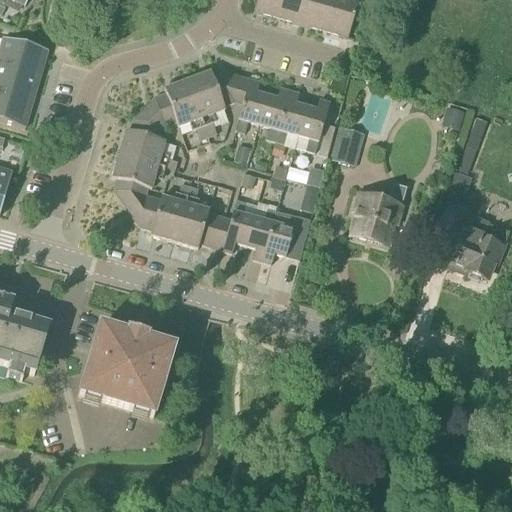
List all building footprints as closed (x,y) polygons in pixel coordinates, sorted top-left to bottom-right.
[(6,0),(25,9),(29,0),(6,0)] [(257,0),(253,14),(277,21),(282,0),(257,0)] [(282,0),(277,21),(300,27),(308,0),(282,0)] [(308,0),(300,27),(324,34),(333,0),(308,0)] [(333,0),(324,34),(347,41),(358,3),(344,0),(333,0)] [(0,68),(40,80),(47,53),(3,40),(0,48),(0,68)] [(0,95),(32,105),(40,80),(0,68),(0,95)] [(210,76),(204,78),(218,115),(224,113),(223,110),(234,105),(240,85),(232,82),(226,84),(223,76),(211,80),(210,76)] [(210,118),(218,115),(204,78),(187,84),(204,129),(213,126),(210,118)] [(249,83),(242,107),(234,134),(244,137),(247,126),(258,129),(266,99),(256,97),(259,86),(249,83)] [(187,84),(169,90),(183,128),(193,124),(196,132),(204,129),(187,84)] [(157,109),(149,118),(164,131),(177,126),(178,130),(183,128),(169,90),(164,93),(165,97),(154,101),(157,109)] [(266,99),(258,129),(268,132),(265,143),(274,146),(289,95),(279,92),(276,102),(266,99)] [(0,124),(24,132),(32,105),(0,95),(0,124)] [(289,95),(274,146),(284,149),(294,151),(306,111),(295,108),(298,97),(289,95)] [(315,157),(329,106),(319,103),(316,114),(306,111),(294,151),(304,154),(315,157)] [(160,144),(164,131),(149,118),(141,126),(133,124),(130,136),(125,134),(123,140),(163,152),(164,145),(160,144)] [(328,155),(334,131),(325,128),(319,153),(328,155)] [(343,132),(335,164),(352,168),(360,136),(343,132)] [(123,140),(118,158),(165,171),(173,174),(176,165),(168,162),(160,160),(163,152),(123,140)] [(280,162),(283,153),(273,150),(270,160),(280,162)] [(165,171),(118,158),(113,176),(152,187),(155,178),(163,180),(165,171)] [(276,164),(272,178),(285,182),(289,168),(276,164)] [(0,215),(12,175),(0,171),(0,215)] [(461,211),(471,182),(453,175),(443,204),(461,211)] [(124,204),(130,211),(145,199),(147,192),(151,193),(152,187),(113,176),(111,182),(116,183),(113,194),(116,195),(123,205),(124,204)] [(358,216),(352,239),(384,248),(390,226),(395,227),(405,190),(393,187),(387,208),(358,200),(354,214),(358,216)] [(173,246),(187,200),(189,192),(180,189),(176,204),(161,199),(160,203),(145,199),(130,211),(136,220),(134,221),(140,229),(139,231),(151,235),(150,239),(173,246)] [(230,224),(224,222),(207,217),(208,214),(193,209),(195,202),(187,200),(173,246),(197,253),(198,248),(231,257),(234,247),(245,250),(253,221),(242,218),(246,207),(236,204),(230,224)] [(252,263),(261,266),(276,215),(267,212),(263,224),(253,221),(245,250),(255,253),(252,263)] [(285,218),(276,215),(261,266),(270,269),(273,258),(299,265),(306,241),(310,225),(285,218)] [(481,282),(485,283),(490,266),(496,267),(507,235),(487,227),(487,226),(473,220),(468,233),(462,231),(456,246),(452,245),(448,259),(451,260),(449,267),(450,268),(451,267),(462,271),(462,270),(466,272),(465,275),(469,277),(467,281),(479,285),(481,282)] [(0,368),(33,379),(48,329),(9,317),(13,305),(0,300),(0,368)] [(173,352),(152,346),(145,344),(146,342),(147,342),(148,341),(147,340),(146,334),(143,329),(137,327),(131,330),(127,335),(126,334),(126,336),(127,336),(126,338),(98,330),(78,400),(152,422),(173,352)]
